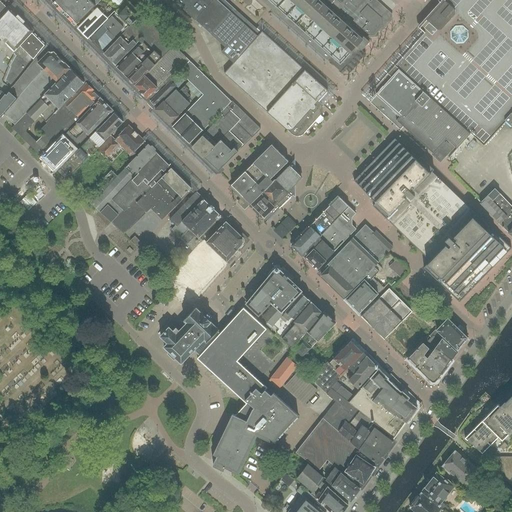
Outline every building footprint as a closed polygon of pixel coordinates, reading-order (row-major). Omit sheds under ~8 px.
[(0,0),(0,16),(9,7),(8,7),(7,8),(0,0)] [(76,25),(101,0),(58,0),(58,7),(75,25),(76,25)] [(109,18),(115,11),(130,26),(138,18),(126,6),(121,10),(118,7),(124,0),(106,0),(79,28),(89,38),(89,37),(109,18)] [(173,0),(196,21),(214,0),(173,0)] [(214,0),(196,21),(211,34),(231,12),(218,0),(214,0)] [(268,0),(347,70),(348,70),(350,72),(366,54),(363,50),(370,42),(364,37),(329,6),(322,0),(268,0)] [(344,0),(341,4),(344,6),(344,7),(345,6),(347,4),(349,1),(358,10),(362,5),(365,1),(364,0),(344,0)] [(417,30),(422,35),(395,65),(400,69),(400,70),(461,125),(471,134),(484,146),(506,121),(511,126),(511,0),(444,0),(444,1),(425,22),(417,30)] [(347,4),(356,12),(358,10),(349,1),(347,4)] [(374,36),(388,21),(388,16),(374,3),(369,3),(353,21),(369,35),(367,37),(368,38),(370,36),(374,36)] [(345,6),(354,14),(356,12),(347,4),(345,6)] [(351,17),(354,14),(345,6),(344,7),(344,6),(342,9),(351,17)] [(0,101),(12,87),(5,82),(11,67),(10,66),(16,56),(14,53),(34,31),(9,7),(0,16),(0,101)] [(126,30),(130,26),(115,11),(109,18),(110,19),(90,39),(92,41),(93,39),(100,46),(98,47),(101,51),(124,28),(126,30)] [(246,25),(231,12),(211,34),(226,47),(246,25)] [(156,49),(157,49),(155,51),(162,57),(174,46),(142,14),(121,36),(121,37),(105,53),(104,53),(108,57),(110,57),(113,60),(112,61),(116,65),(143,37),(150,45),(151,44),(156,49)] [(234,63),(258,36),(246,25),(226,47),(222,52),(234,63)] [(11,67),(5,82),(12,87),(47,45),(34,31),(14,53),(16,56),(10,66),(11,67)] [(266,36),(258,36),(234,63),(225,73),(269,113),(278,121),(292,134),(296,136),(299,136),(302,135),(304,133),(321,115),(322,113),(323,110),(323,108),(322,105),(320,103),(318,101),(328,90),(317,81),(316,80),(306,72),(307,71),(305,70),(296,62),(295,60),(295,59),(287,52),(285,52),(284,51),(283,51),(274,43),(274,42),(273,41),(273,42),(266,36)] [(126,75),(128,78),(144,61),(156,49),(151,44),(150,45),(148,47),(143,42),(133,53),(132,52),(117,67),(118,67),(124,73),(125,72),(127,74),(126,75)] [(5,114),(33,81),(53,62),(57,55),(47,45),(12,87),(0,102),(0,115),(2,117),(5,114)] [(174,45),(174,46),(162,57),(151,69),(135,85),(136,85),(137,84),(138,85),(142,81),(144,84),(141,87),(142,88),(140,90),(141,90),(141,89),(142,88),(144,90),(143,92),(147,96),(147,97),(148,98),(187,58),(174,45)] [(155,51),(157,49),(156,49),(144,61),(128,78),(135,84),(135,85),(151,69),(162,57),(155,51)] [(31,96),(40,88),(43,85),(55,73),(65,63),(60,58),(58,59),(56,58),(54,61),(53,62),(33,81),(5,114),(9,118),(29,98),(31,96)] [(189,60),(187,58),(148,98),(151,101),(177,73),(179,71),(189,60)] [(231,101),(189,60),(179,71),(203,95),(194,104),(173,126),(180,133),(181,131),(185,136),(184,137),(190,144),(221,112),(226,106),(231,101)] [(9,118),(16,125),(45,95),(58,82),(71,69),(71,68),(65,63),(55,73),(43,85),(40,88),(31,96),(29,98),(9,118)] [(457,148),(471,134),(461,125),(400,70),(400,69),(395,65),(369,94),(374,98),(370,101),(396,125),(399,122),(433,153),(447,139),(455,147),(457,148)] [(58,82),(45,95),(59,109),(60,107),(62,109),(87,84),(86,84),(85,83),(81,80),(79,80),(74,74),(74,72),(71,69),(58,82)] [(181,76),(177,73),(151,101),(152,100),(153,100),(154,101),(153,103),(156,106),(174,89),(175,88),(177,86),(174,83),(181,76)] [(177,86),(175,88),(176,89),(187,99),(196,90),(181,76),(174,83),(177,86)] [(62,109),(75,122),(93,104),(91,102),(93,101),(94,102),(99,97),(99,96),(94,92),(95,92),(94,91),(92,93),(89,90),(90,89),(86,85),(87,84),(62,109)] [(187,99),(176,89),(158,108),(156,110),(170,124),(190,103),(191,104),(200,94),(196,90),(187,99)] [(46,122),(59,109),(45,95),(16,125),(13,128),(21,136),(36,121),(40,116),(46,122)] [(102,99),(101,98),(55,146),(48,153),(44,156),(52,163),(53,163),(58,167),(89,134),(113,110),(112,109),(112,110),(108,106),(105,103),(101,99),(102,99)] [(233,101),(232,101),(231,101),(226,106),(221,112),(223,114),(192,146),(194,147),(203,157),(204,156),(205,156),(208,153),(208,152),(245,113),(233,101)] [(46,122),(48,123),(62,109),(60,107),(59,109),(46,122)] [(54,144),(75,122),(62,109),(48,123),(40,131),(54,144)] [(247,114),(245,113),(208,152),(208,153),(205,156),(204,156),(203,157),(205,158),(219,171),(239,151),(238,151),(242,148),(256,134),(255,134),(261,129),(246,115),(247,114)] [(112,135),(124,122),(115,114),(97,133),(106,141),(112,135)] [(128,123),(105,152),(114,159),(124,147),(129,152),(133,147),(137,150),(147,138),(128,123)] [(44,148),(48,153),(55,146),(44,135),(37,142),(44,148)] [(387,219),(432,171),(434,170),(421,156),(417,160),(395,138),(354,181),(376,202),(373,205),(387,219)] [(433,153),(432,155),(441,163),(455,147),(447,139),(433,153)] [(232,185),(243,196),(266,174),(269,171),(277,178),(291,164),(272,144),(253,163),(254,163),(232,185)] [(92,203),(101,212),(156,154),(157,154),(149,145),(118,176),(92,203)] [(156,154),(101,212),(114,225),(137,201),(136,200),(170,165),(169,165),(168,166),(156,154)] [(293,162),(291,164),(277,178),(273,182),(264,191),(281,208),(295,193),(295,187),(302,179),(295,172),(295,164),(293,162)] [(137,201),(114,225),(124,234),(151,208),(162,219),(184,198),(183,196),(187,191),(189,192),(193,189),(189,185),(187,187),(180,180),(181,179),(180,178),(179,179),(173,172),(174,170),(172,168),(171,169),(170,169),(170,170),(164,175),(164,176),(138,202),(137,201)] [(269,171),(266,174),(273,182),(277,178),(269,171)] [(476,214),(432,171),(387,219),(430,261),(461,230),(476,214)] [(264,191),(273,182),(266,174),(243,196),(251,204),(251,203),(264,191)] [(511,205),(495,188),(480,203),(500,223),(499,224),(511,235),(511,205)] [(281,208),(264,191),(251,203),(268,220),(281,208)] [(181,258),(184,261),(203,241),(200,238),(221,216),(220,216),(219,215),(206,203),(207,202),(206,202),(197,192),(170,219),(176,225),(172,229),(179,236),(178,236),(183,240),(178,245),(186,252),(181,258)] [(352,217),(356,213),(339,196),(294,243),(294,247),(317,270),(357,229),(353,225),(352,217)] [(430,261),(424,267),(460,302),(511,248),(476,214),(461,230),(430,261)] [(345,298),(393,247),(376,231),(374,232),(366,224),(319,273),(345,298)] [(142,243),(135,236),(131,241),(137,248),(142,243)] [(399,276),(406,269),(396,260),(389,267),(399,276)] [(373,278),(379,272),(375,267),(363,279),(364,280),(346,299),(346,298),(345,299),(345,300),(346,300),(348,302),(349,301),(351,303),(350,304),(352,306),(352,307),(358,312),(358,313),(359,314),(360,313),(383,288),(373,278)] [(271,303),(291,281),(280,270),(274,271),(247,304),(248,305),(259,315),(269,305),(265,302),(268,299),(271,303)] [(291,281),(271,303),(274,305),(263,317),(269,322),(267,324),(272,328),(284,313),(282,312),(301,291),(291,281)] [(385,339),(399,325),(402,322),(413,310),(390,288),(361,316),(385,339)] [(294,319),(310,301),(309,300),(308,301),(307,300),(307,299),(302,294),(303,294),(302,293),(274,325),(272,328),(281,336),(291,325),(290,323),(294,319)] [(290,344),(294,348),(297,345),(308,332),(324,312),(323,312),(321,310),(318,311),(315,309),(312,306),(312,305),(313,304),(311,302),(293,323),(281,337),(290,344)] [(222,334),(219,331),(220,330),(196,308),(184,320),(187,323),(179,331),(172,324),(161,336),(168,343),(165,347),(170,352),(168,354),(174,361),(176,358),(182,364),(194,350),(200,356),(199,357),(206,363),(205,365),(247,403),(235,415),(233,414),(213,454),(218,456),(213,465),(213,466),(214,467),(215,468),(224,472),(225,469),(239,475),(258,436),(273,443),(298,416),(274,393),(272,395),(265,389),(265,390),(235,361),(265,330),(251,317),(229,340),(222,334)] [(308,332),(297,345),(297,346),(295,349),(303,357),(334,325),(330,321),(331,321),(331,320),(332,320),(324,312),(308,332)] [(457,349),(468,338),(448,318),(437,329),(457,349)] [(435,330),(430,335),(436,341),(440,335),(435,330)] [(442,339),(428,359),(420,370),(431,380),(432,379),(435,379),(437,380),(457,352),(442,339)] [(353,363),(362,353),(363,353),(351,341),(329,364),(327,362),(312,379),(325,392),(338,380),(337,378),(353,363)] [(420,370),(428,359),(423,355),(428,348),(423,343),(408,359),(411,362),(413,361),(414,362),(413,364),(417,368),(420,370)] [(363,353),(362,353),(354,363),(355,363),(350,368),(355,374),(351,378),(349,376),(348,378),(358,388),(376,368),(376,369),(378,369),(378,365),(376,365),(376,366),(374,364),(372,366),(370,363),(371,362),(367,358),(367,357),(363,353)] [(297,366),(288,358),(269,381),(272,382),(274,380),(281,386),(297,366)] [(392,382),(387,378),(379,369),(378,370),(357,394),(358,395),(354,399),(353,398),(349,402),(393,439),(406,422),(406,423),(407,422),(414,412),(413,410),(412,408),(413,406),(407,401),(409,398),(402,392),(398,389),(399,388),(392,382)] [(318,390),(311,383),(303,377),(298,372),(288,383),(295,389),(292,393),(304,404),(318,390)] [(342,385),(337,392),(347,401),(353,394),(342,385)] [(339,431),(338,432),(350,443),(351,442),(360,449),(359,450),(377,464),(393,442),(375,427),(377,425),(332,388),(327,394),(336,402),(324,418),(339,431)] [(511,397),(506,403),(506,404),(502,408),(498,405),(465,438),(473,444),(483,454),(499,437),(502,441),(511,431),(511,397)] [(335,467),(339,471),(360,489),(361,489),(360,488),(364,484),(365,483),(364,483),(369,476),(370,476),(370,475),(371,474),(368,471),(371,468),(373,470),(374,469),(375,469),(375,468),(376,467),(371,462),(369,465),(367,463),(369,460),(349,445),(350,443),(338,432),(339,431),(324,418),(296,452),(319,470),(328,460),(335,467)] [(455,451),(442,466),(463,484),(477,468),(469,461),(468,462),(455,451)] [(511,463),(503,464),(503,466),(504,469),(504,471),(504,472),(511,470),(511,463)] [(311,495),(318,501),(330,511),(341,511),(342,511),(344,511),(348,506),(324,484),(322,487),(320,486),(318,488),(317,486),(318,485),(324,478),(309,465),(297,479),(312,493),(312,494),(311,495)] [(360,489),(339,471),(335,467),(332,471),(326,480),(351,502),(352,501),(351,501),(354,497),(354,498),(355,497),(354,496),(353,497),(350,493),(352,491),(356,494),(356,495),(357,494),(356,494),(359,490),(360,489)] [(442,502),(455,486),(447,480),(446,481),(437,473),(422,491),(445,511),(448,511),(450,510),(442,502)] [(302,495),(301,496),(289,511),(322,511),(315,506),(318,501),(311,495),(312,494),(301,485),(297,491),(302,495)] [(443,511),(440,508),(421,493),(410,507),(415,511),(443,511)]
